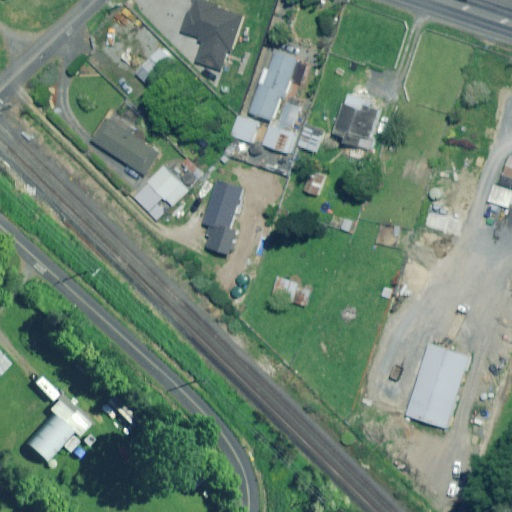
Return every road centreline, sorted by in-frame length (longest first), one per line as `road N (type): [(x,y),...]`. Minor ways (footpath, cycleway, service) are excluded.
road 1 (residential): [(0,223),(221,432),(242,468),(247,511)]
road 2 (residential): [(95,0),(0,91)]
